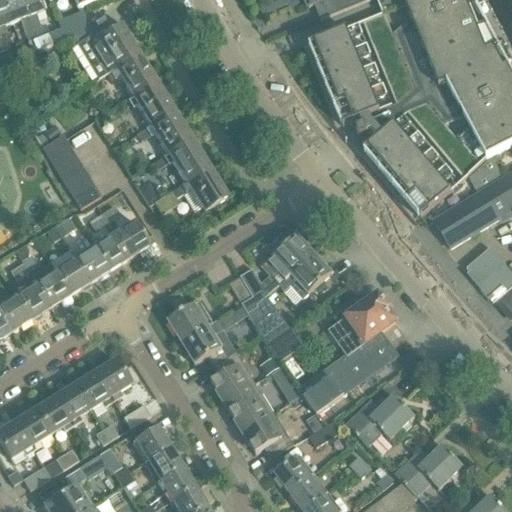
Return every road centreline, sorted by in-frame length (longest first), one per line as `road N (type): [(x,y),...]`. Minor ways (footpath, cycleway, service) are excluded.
road 1 (residential): [(511,393),(321,186)]
road 2 (residential): [(121,311),(321,186)]
road 3 (residential): [(238,511),(121,311)]
road 4 (residential): [(321,186),(237,71),(202,0)]
road 5 (residential): [(0,389),(121,311)]
